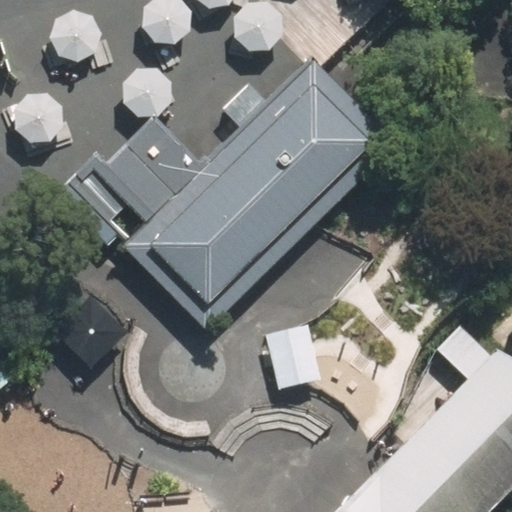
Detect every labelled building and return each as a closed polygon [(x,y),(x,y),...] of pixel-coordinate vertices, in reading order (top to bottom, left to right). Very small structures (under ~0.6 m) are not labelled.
[(161,99),(56,197),(112,249),(120,243),(204,336),(322,230),(413,149),(380,113),(340,67),(317,43),(206,147),(161,99)] [(58,328),(92,364),(131,328),(97,292),(58,328)] [(323,376),(310,322),(268,332),(281,386),(323,376)] [(334,511),(493,511),(511,494),(511,367),(491,348),(334,511)] [(0,383),(1,382),(19,370),(0,367),(0,383)]
